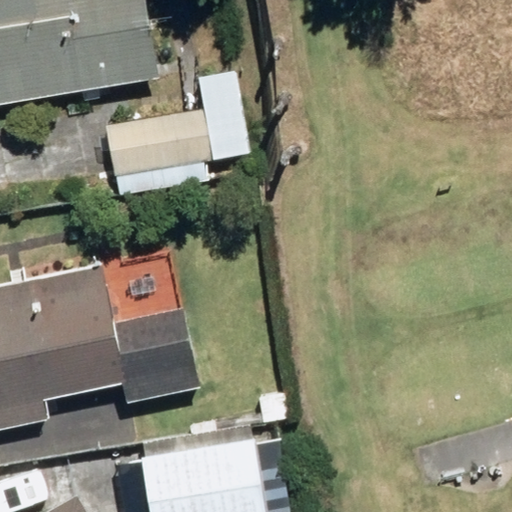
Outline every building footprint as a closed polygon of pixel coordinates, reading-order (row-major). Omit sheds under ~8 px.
[(0,0),(0,100),(154,73),(140,0),(0,0)] [(206,105),(216,163),(251,156),(235,69),(200,76),(206,105)] [(216,163),(206,105),(107,123),(117,180),(216,163)] [(0,426),(42,417),(38,396),(118,380),(121,401),(190,386),(173,304),(104,319),(93,267),(0,286),(0,426)] [(258,393),(261,418),(285,415),(283,390),(258,393)] [(140,456),(149,511),(261,511),(249,438),(140,456)] [(37,511),(81,511),(71,493),(37,511)]
